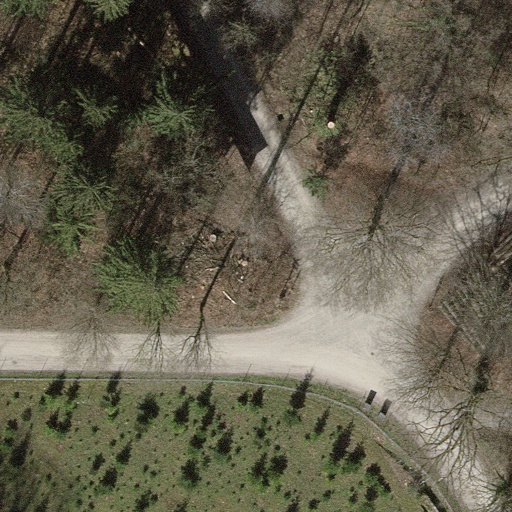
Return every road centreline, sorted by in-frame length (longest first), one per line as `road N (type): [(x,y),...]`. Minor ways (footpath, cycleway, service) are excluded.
road 1 (track): [(346,353),(280,172),(191,0)]
road 2 (track): [(346,353),(0,351)]
road 3 (track): [(346,353),(511,180)]
road 4 (unclassified): [(497,511),(346,353)]
